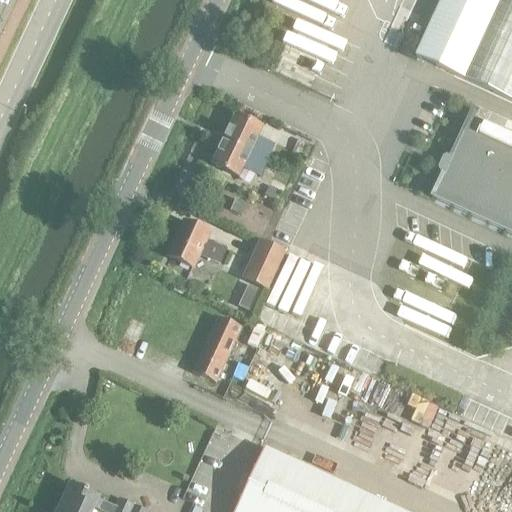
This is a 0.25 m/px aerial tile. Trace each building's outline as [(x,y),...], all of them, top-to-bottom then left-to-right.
[(511,0),(446,0),(418,61),(429,66),(511,104),(511,0)] [(235,118),(223,143),(265,163),(272,149),(257,141),(262,131),(235,118)] [(511,237),(511,155),(467,134),(435,202),(437,203),(438,203),(511,237)] [(265,163),(223,143),(211,168),(237,180),(242,170),(258,177),(265,163)] [(270,188),(264,198),(272,202),(278,192),(270,188)] [(192,272),(198,258),(218,267),(225,252),(205,243),(207,237),(185,227),(169,261),(192,272)] [(244,283),(266,293),(283,256),(261,246),(244,283)] [(218,322),(193,376),(215,386),(240,332),(218,322)] [(394,511),(264,452),(236,511),(394,511)] [(92,511),(94,511),(96,511),(137,511),(119,503),(116,511),(112,510),(97,503),(98,502),(88,497),(89,496),(85,494),(84,495),(70,489),(59,511),(92,511)]
